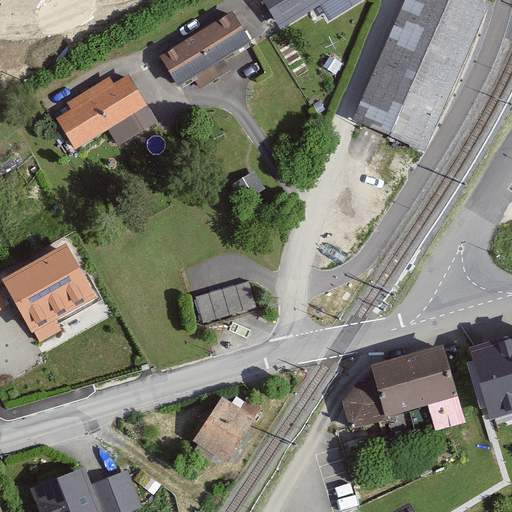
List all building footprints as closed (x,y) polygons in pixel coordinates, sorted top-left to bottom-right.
[(267,0),(280,20),(312,0),(332,0),(338,10),(354,0),(267,0)] [(413,0),(358,116),(413,142),(481,0),(413,0)] [(231,14),(163,54),(180,83),(249,43),(231,14)] [(127,75),(55,113),(72,145),(144,107),(127,75)] [(254,176),(233,188),(242,203),(263,191),(254,176)] [(30,342),(89,311),(60,256),(0,288),(30,342)] [(248,283),(196,299),(204,323),(255,308),(248,283)] [(511,334),(463,347),(480,410),(511,401),(511,334)] [(444,347),(372,365),(377,385),(354,391),(363,426),(428,409),(434,430),(464,422),(444,347)] [(255,418),(226,399),(194,446),(222,466),(255,418)] [(108,511),(93,466),(33,485),(42,511),(108,511)]
